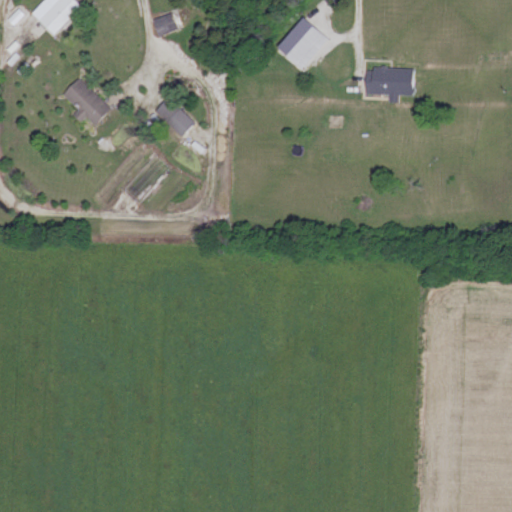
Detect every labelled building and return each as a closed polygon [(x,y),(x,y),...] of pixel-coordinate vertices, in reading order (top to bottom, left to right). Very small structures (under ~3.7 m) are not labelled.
[(85,8),(77,0),(62,0),(42,21),(56,36),(85,8)] [(155,21),(161,37),(180,30),(174,14),(155,21)] [(369,69),(369,96),(416,97),(416,70),(369,69)] [(81,111),(76,116),(84,124),(89,119),(99,127),(115,110),(82,78),(66,96),(81,111)] [(199,124),(172,99),(158,113),(185,139),(199,124)]
